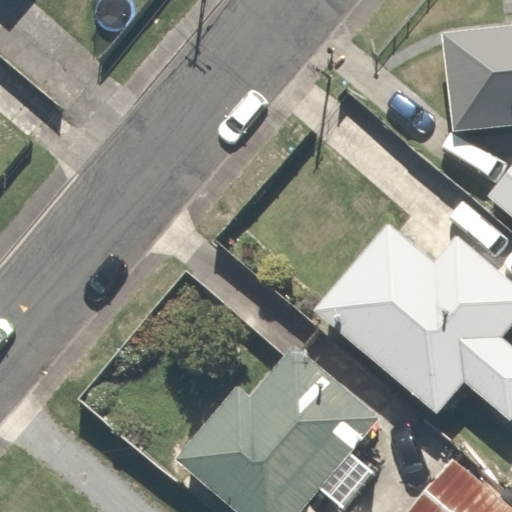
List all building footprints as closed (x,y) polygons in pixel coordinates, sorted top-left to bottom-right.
[(511,138),(511,19),(451,28),(464,141),(511,138)] [(511,169),(488,193),(511,217),(511,169)] [(511,351),(507,348),(511,340),(511,280),(459,237),(428,269),(393,229),(325,326),(448,437),(473,398),(511,417),(511,351)] [(190,464),(245,511),(324,511),(385,435),(282,358),(190,464)] [(511,511),(511,503),(462,461),(418,511),(511,511)]
